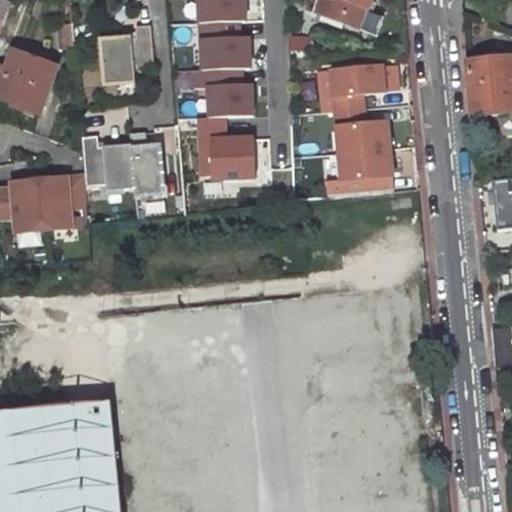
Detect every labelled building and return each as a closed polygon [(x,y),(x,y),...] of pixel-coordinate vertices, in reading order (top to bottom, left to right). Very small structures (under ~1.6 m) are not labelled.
[(71,8),(70,0),(61,0),(61,5),(71,8)] [(188,0),(192,38),(238,35),(235,0),(188,0)] [(314,0),(312,8),(362,27),(368,12),(374,15),(379,1),(377,0),(314,0)] [(0,31),(10,7),(0,3),(0,31)] [(75,48),(72,26),(58,27),(60,49),(75,48)] [(151,27),(136,28),(137,39),(102,42),(106,86),(136,84),(135,72),(155,70),(151,27)] [(196,75),(251,72),(249,40),(195,43),(196,75)] [(511,61),(511,47),(506,47),(506,54),(484,55),(484,64),(511,61)] [(57,70),(14,53),(8,70),(0,66),(0,100),(40,115),(57,70)] [(511,114),(511,61),(484,64),(469,65),(474,119),(511,114)] [(383,67),(331,71),(345,197),(372,195),(370,180),(394,177),(388,123),(366,126),(362,96),(385,93),(383,67)] [(210,91),(211,121),(247,120),(246,90),(210,91)] [(97,138),(82,139),(85,181),(86,187),(107,186),(107,193),(135,191),(135,197),(164,195),(160,148),(148,148),(146,134),(130,135),(131,147),(98,149),(97,138)] [(249,141),(210,143),(212,183),(251,181),(249,141)] [(0,220),(16,220),(17,234),(72,229),(71,211),(87,209),(86,187),(85,181),(68,182),(68,179),(12,185),(13,191),(0,191),(0,220)] [(511,181),(493,183),(500,231),(511,229),(511,181)] [(72,229),(88,228),(87,209),(71,211),(72,229)] [(511,328),(494,330),(497,371),(511,369),(511,328)] [(370,394),(368,365),(313,369),(315,398),(370,394)] [(111,511),(101,399),(0,408),(0,511),(111,511)]
